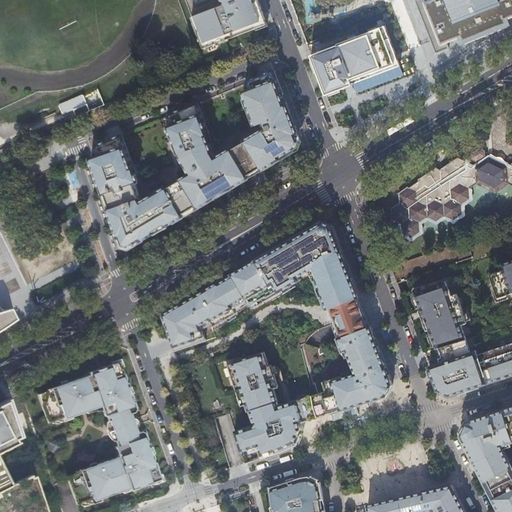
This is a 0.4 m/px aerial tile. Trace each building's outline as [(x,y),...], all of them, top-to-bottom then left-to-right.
[(257,0),(185,0),(194,23),(204,49),(267,25),(257,0)] [(511,0),(415,0),(436,53),(450,48),(447,42),(462,36),(464,41),(508,23),(506,19),(511,16),(511,0)] [(382,20),(310,47),(325,87),(387,63),(397,60),(382,20)] [(139,181),(122,135),(96,146),(91,158),(123,248),(127,249),(184,215),(183,213),(196,206),(197,207),(249,177),(248,175),(259,169),(260,169),(261,168),(262,169),(302,146),(274,71),(249,82),(252,89),(244,92),(247,98),(245,98),(256,126),(265,122),(268,130),(266,132),(264,130),(245,141),(246,141),(232,149),(216,158),(212,151),(206,135),(210,134),(198,103),(170,115),(174,125),(168,127),(178,154),(180,154),(181,158),(190,174),(181,179),(181,180),(168,188),(167,187),(142,202),(139,198),(134,183),(139,181)] [(62,113),(75,109),(76,115),(89,111),(85,95),(59,103),(62,113)] [(434,178),(433,168),(416,180),(415,183),(406,188),(405,187),(396,194),(396,204),(388,209),(389,220),(396,224),(398,225),(399,234),(409,239),(418,233),(417,223),(424,218),(433,222),(442,216),(451,221),(459,215),(458,205),(468,198),(467,188),(474,183),(493,192),(508,183),(511,185),(511,160),(507,164),(494,158),(483,153),(469,163),(453,155),(452,155),(436,167),(436,170),(437,177),(434,178)] [(219,282),(163,315),(175,351),(206,340),(202,329),(212,323),(214,326),(237,312),(236,310),(234,307),(246,300),(248,303),(249,305),(262,298),(264,301),(300,279),(298,276),(309,270),(314,267),(318,278),(316,279),(317,280),(320,288),(322,287),(325,294),(323,295),(328,309),(331,308),(357,298),(360,296),(331,225),(321,221),(231,275),(231,276),(219,283),(219,282)] [(511,258),(501,263),(501,264),(502,264),(503,269),(490,274),(498,298),(511,293),(511,258)] [(314,267),(309,270),(316,280),(317,280),(316,279),(318,278),(314,267)] [(436,348),(465,339),(461,325),(467,323),(457,293),(451,295),(446,282),(416,292),(415,292),(414,293),(421,309),(424,318),(430,334),(433,333),(435,337),(432,338),(436,348)] [(326,390),(313,395),(318,416),(387,395),(390,390),(393,384),(371,326),(368,327),(359,302),(357,298),(331,308),(333,313),(342,336),(339,338),(343,351),(347,350),(355,373),(344,376),(343,375),(324,381),(326,390)] [(246,300),(234,307),(236,310),(248,303),(246,300)] [(0,328),(8,324),(15,319),(10,308),(1,310),(0,308),(0,328)] [(471,356),(465,339),(436,348),(441,362),(429,366),(438,390),(449,395),(511,374),(511,343),(471,356)] [(283,451),(297,445),(304,429),(301,422),(318,416),(313,395),(279,406),(273,388),(278,387),(271,365),(269,366),(264,352),(229,363),(239,395),(243,394),(253,425),(235,431),(241,452),(258,446),(262,458),(265,457),(266,457),(266,456),(283,451)] [(76,473),(66,477),(67,480),(76,505),(93,499),(93,501),(129,489),(130,490),(161,478),(144,433),(138,436),(128,410),(135,407),(118,362),(87,372),(88,374),(75,379),(46,389),(46,391),(37,394),(47,422),(63,417),(64,419),(100,406),(104,416),(105,415),(107,421),(109,420),(116,440),(114,440),(116,446),(114,446),(118,456),(75,472),(76,473)] [(0,463),(3,462),(27,450),(25,447),(27,447),(9,401),(0,406),(0,463)] [(500,511),(511,511),(511,406),(465,421),(460,434),(500,511)] [(59,439),(50,442),(53,451),(62,448),(59,439)] [(3,462),(0,463),(0,492),(15,485),(3,462)] [(0,511),(52,511),(38,473),(15,485),(0,492),(0,511)] [(65,474),(51,479),(53,485),(67,480),(66,477),(65,474)] [(300,478),(270,488),(273,511),(281,511),(283,511),(288,511),(325,511),(321,483),(309,476),(300,478)] [(368,505),(368,511),(465,511),(452,485),(368,505)]
